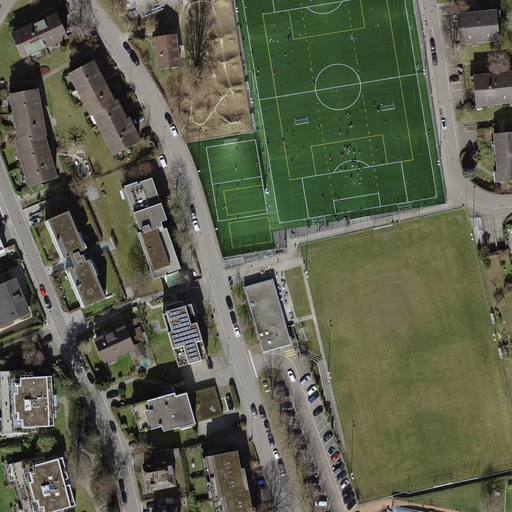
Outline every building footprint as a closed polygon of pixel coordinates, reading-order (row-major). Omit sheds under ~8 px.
[(501,9),(457,14),(460,43),(458,43),(458,48),(466,47),(466,44),(471,43),(472,48),(479,47),(478,43),(502,41),(499,16),(502,15),(501,9)] [(54,14),(8,35),(19,62),(66,42),(54,14)] [(176,36),(151,38),(156,71),(180,69),(176,36)] [(90,63),(64,77),(87,119),(112,103),(90,63)] [(511,70),(473,74),(476,109),(483,108),(483,105),(488,105),(488,107),(495,107),(495,104),(510,102),(511,105),(511,104),(511,70)] [(35,92),(5,98),(11,143),(43,139),(35,92)] [(112,103),(87,119),(111,159),(137,144),(112,103)] [(511,131),(493,133),(497,171),(495,171),(496,181),(511,179),(511,131)] [(43,139),(11,143),(25,190),(55,181),(43,139)] [(152,177),(121,188),(125,199),(128,198),(132,211),(135,218),(151,267),(151,269),(146,271),(149,281),(183,268),(168,226),(163,228),(162,225),(160,221),(167,218),(164,209),(161,202),(152,177)] [(69,210),(44,220),(81,311),(104,301),(69,210)] [(17,279),(0,285),(0,326),(31,314),(17,279)] [(272,281),(242,290),(263,355),(292,346),(272,281)] [(165,311),(163,312),(168,331),(173,348),(178,366),(188,363),(192,362),(197,360),(201,359),(207,357),(202,339),(197,321),(192,302),(185,304),(181,306),(169,310),(165,311)] [(123,325),(92,339),(103,360),(135,347),(123,325)] [(47,378),(3,381),(8,434),(52,432),(47,378)] [(147,401),(131,405),(140,432),(148,430),(153,429),(161,427),(162,433),(189,425),(195,423),(222,417),(213,387),(187,394),(182,395),(173,398),(172,394),(152,399),(147,401)] [(236,451),(201,457),(208,498),(216,496),(249,491),(244,467),(240,467),(236,451)] [(14,463),(6,465),(18,511),(64,511),(76,508),(75,505),(74,500),(62,457),(47,461),(45,454),(20,461),(14,463)] [(170,459),(140,465),(145,494),(175,488),(170,459)] [(249,491),(216,496),(219,511),(256,511),(255,506),(252,506),(249,491)]
